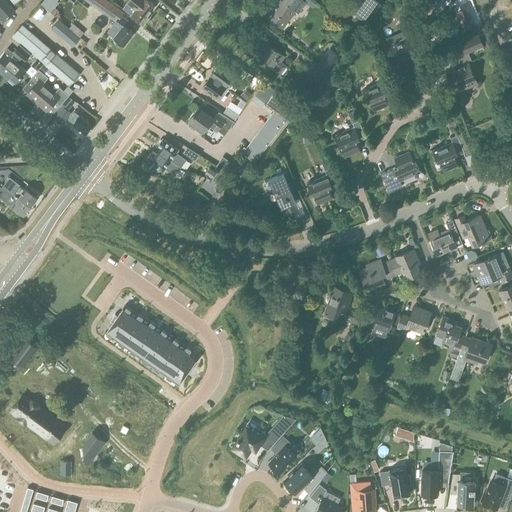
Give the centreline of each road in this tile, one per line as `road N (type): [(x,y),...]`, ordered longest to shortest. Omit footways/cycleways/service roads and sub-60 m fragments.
road 1 (residential): [(148,499),(163,445),(214,378),(217,356),(201,328),(106,260)]
road 2 (residential): [(373,224),(289,249),(242,248),(160,225),(85,174)]
road 3 (tertiary): [(85,174),(217,0)]
road 4 (residential): [(511,346),(488,314),(445,297),(410,211)]
road 5 (residential): [(373,224),(360,192),(365,174),(426,94)]
road 6 (tertiary): [(0,291),(85,174)]
